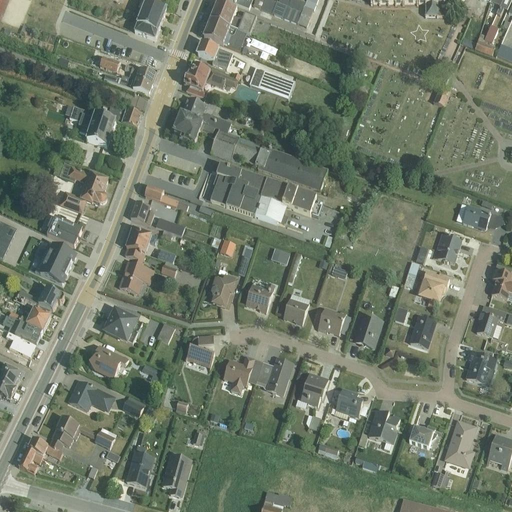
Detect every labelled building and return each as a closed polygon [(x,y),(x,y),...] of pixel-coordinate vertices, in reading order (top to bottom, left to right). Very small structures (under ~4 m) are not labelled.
[(141,3),(159,10),(162,0),(138,0),(138,2),(141,3)] [(253,0),(220,0),(249,12),(253,0)] [(261,12),(266,0),(257,0),(254,8),(261,12)] [(266,0),(261,12),(272,16),(277,4),(266,0)] [(277,4),(272,16),(284,21),(291,3),(282,0),(280,0),(279,5),(277,4)] [(292,0),(291,3),(284,21),(297,26),(307,4),(300,1),(300,2),(293,0),(292,0)] [(308,0),(307,4),(297,26),(307,30),(313,13),(314,13),(319,0),(318,0),(308,0)] [(370,0),(371,6),(425,7),(425,20),(427,20),(427,19),(437,19),(437,20),(438,20),(438,19),(448,19),(448,6),(455,4),(462,4),(465,0),(370,0)] [(492,0),(491,5),(500,9),(504,0),(492,0)] [(511,0),(504,0),(500,9),(496,17),(500,19),(503,12),(507,13),(511,0)] [(159,10),(141,3),(139,10),(144,11),(142,16),(135,35),(155,44),(167,13),(159,10)] [(211,23),(247,37),(250,38),(257,20),(252,18),(247,16),(245,16),(242,23),(234,20),(237,13),(218,5),(211,23)] [(247,37),(211,23),(204,41),(240,55),(247,37)] [(491,29),(485,43),(493,46),(499,33),(491,29)] [(478,44),(475,53),(492,59),(495,50),(483,46),(486,38),(480,36),(478,43),(478,44)] [(464,40),(461,46),(474,52),(476,46),(475,45),(464,40)] [(202,45),(198,58),(214,64),(213,67),(227,72),(233,57),(202,45)] [(499,50),(496,58),(497,58),(511,65),(511,51),(502,47),(501,46),(499,50)] [(94,57),(90,66),(117,75),(120,66),(94,57)] [(130,81),(153,89),(157,78),(127,66),(125,72),(132,74),(130,81)] [(239,84),(232,82),(210,73),(209,75),(193,68),(189,79),(185,88),(189,89),(187,95),(202,100),(205,101),(207,95),(204,95),(203,94),(206,85),(223,92),(225,87),(233,90),(236,91),(239,84)] [(256,71),(250,88),(289,102),(295,85),(256,71)] [(232,82),(239,84),(241,78),(235,76),(232,82)] [(153,89),(130,81),(123,78),(121,85),(119,84),(120,81),(106,78),(104,83),(149,98),(153,89)] [(359,82),(356,91),(370,97),(374,88),(359,82)] [(440,90),(434,106),(445,110),(451,94),(440,90)] [(182,117),(215,131),(220,133),(240,140),(240,138),(237,137),(238,134),(232,132),(231,135),(229,134),(232,126),(207,116),(206,117),(204,116),(207,108),(189,101),(183,116),(182,116),(182,117)] [(117,124),(115,124),(69,108),(65,118),(70,120),(70,122),(80,125),(79,129),(90,132),(86,144),(108,151),(117,124)] [(115,124),(117,124),(138,132),(143,117),(127,112),(126,115),(111,110),(109,116),(116,119),(115,124)] [(215,131),(182,117),(174,136),(182,139),(181,142),(196,148),(202,132),(213,137),(215,131)] [(240,140),(220,133),(211,157),(240,167),(242,164),(256,169),(255,170),(258,171),(258,172),(320,195),(328,173),(240,140)] [(64,166),(60,180),(75,185),(76,183),(84,186),(81,194),(83,195),(81,201),(65,195),(60,208),(83,217),(87,205),(93,207),(93,205),(100,207),(100,206),(101,207),(102,207),(103,207),(104,207),(104,206),(105,206),(106,205),(107,204),(107,203),(107,202),(107,201),(106,200),(106,199),(105,199),(105,198),(104,198),(106,191),(105,191),(108,183),(64,166)] [(216,190),(211,204),(281,228),(282,226),(286,228),(289,221),(284,219),(287,211),(311,219),(311,218),(318,220),(323,207),(318,205),(317,208),(315,207),(317,201),(221,167),(214,189),(216,190)] [(149,189),(145,199),(187,214),(189,208),(179,204),(179,203),(163,198),(164,194),(149,189)] [(137,205),(131,221),(150,228),(154,217),(149,215),(150,210),(137,205)] [(463,226),(469,208),(461,206),(455,223),(463,226)] [(201,208),(199,213),(211,218),(213,213),(201,208)] [(469,208),(463,226),(472,229),(476,227),(477,230),(480,229),(481,232),(484,232),(487,231),(487,229),(488,228),(487,228),(491,226),(494,217),(469,208)] [(488,228),(487,229),(494,232),(505,227),(501,219),(494,217),(491,226),(487,228),(488,228)] [(55,220),(47,238),(75,251),(83,232),(55,220)] [(164,233),(173,236),(182,239),(185,230),(160,221),(156,230),(164,233)] [(0,224),(0,261),(2,263),(17,232),(0,224)] [(340,227),(333,249),(340,251),(342,246),(350,249),(356,233),(340,227)] [(150,245),(153,237),(134,230),(127,251),(146,258),(150,245)] [(173,236),(164,233),(161,241),(170,244),(173,236)] [(442,237),(437,252),(439,253),(437,261),(454,267),(457,259),(458,259),(458,257),(456,257),(457,254),(459,254),(460,253),(459,252),(461,245),(462,245),(463,243),(442,237)] [(328,239),(325,249),(330,250),(333,240),(328,239)] [(215,240),(211,248),(218,251),(221,242),(215,240)] [(49,246),(35,275),(62,288),(76,259),(49,246)] [(275,251),(271,262),(287,267),(290,256),(275,251)] [(125,282),(123,281),(120,291),(136,297),(141,284),(144,285),(151,287),(155,275),(142,270),(146,258),(128,252),(126,259),(137,263),(135,268),(131,266),(125,282)] [(166,265),(173,267),(176,258),(161,253),(158,262),(166,265)] [(298,256),(289,284),(292,285),(302,257),(298,256)] [(419,256),(416,263),(423,265),(425,258),(419,256)] [(245,258),(238,277),(246,280),(252,260),(245,258)] [(217,262),(215,270),(218,271),(219,270),(225,272),(228,265),(221,262),(220,263),(217,262)] [(321,263),(319,269),(326,272),(329,266),(321,263)] [(125,282),(131,266),(128,265),(122,281),(123,281),(125,282)] [(173,267),(166,265),(165,268),(164,268),(161,276),(174,281),(178,269),(173,267)] [(412,265),(404,288),(412,290),(420,267),(412,265)] [(495,273),(511,278),(511,271),(499,268),(497,267),(495,273)] [(334,269),(332,276),(346,281),(348,273),(334,269)] [(511,278),(495,273),(492,282),(497,283),(492,298),(511,304),(511,278)] [(425,276),(423,282),(423,283),(419,297),(430,301),(437,303),(439,304),(444,289),(447,290),(450,283),(425,275),(425,276)] [(227,303),(231,304),(238,282),(225,278),(223,283),(217,281),(212,295),(213,298),(215,300),(213,306),(225,310),(227,303)] [(259,290),(260,289),(253,287),(246,308),(260,313),(260,314),(267,316),(275,289),(268,287),(266,292),(259,290)] [(392,288),(389,298),(395,300),(399,290),(392,288)] [(39,308),(51,314),(53,315),(58,306),(60,307),(63,306),(65,302),(64,299),(47,291),(41,302),(21,293),(19,298),(36,307),(39,308)] [(292,297),(284,321),(285,322),(285,320),(296,324),(296,325),(303,328),(311,303),(292,297)] [(36,307),(19,298),(16,304),(20,306),(33,313),(36,307)] [(437,303),(430,301),(428,308),(435,310),(437,303)] [(10,319),(43,336),(51,320),(49,318),(51,314),(39,308),(37,313),(35,311),(29,323),(12,315),(10,319)] [(481,316),(499,321),(504,323),(506,315),(484,308),(481,316)] [(398,309),(394,322),(404,325),(408,312),(398,309)] [(340,335),(346,318),(347,315),(340,313),(340,316),(325,311),(318,333),(327,336),(328,333),(330,333),(330,335),(339,338),(340,335)] [(116,313),(105,334),(128,345),(128,344),(133,347),(143,327),(127,319),(128,318),(116,313)] [(499,321),(481,316),(479,322),(481,323),(477,335),(493,340),(493,339),(498,341),(502,329),(497,328),(499,321)] [(346,318),(340,335),(346,337),(352,320),(346,318)] [(4,332),(37,349),(27,343),(29,338),(34,340),(35,338),(37,339),(37,337),(42,339),(43,336),(10,319),(4,332)] [(419,319),(410,346),(427,352),(436,325),(419,319)] [(362,346),(361,347),(374,351),(383,323),(373,320),(372,324),(361,320),(353,342),(350,341),(350,342),(353,343),(362,346)] [(165,326),(157,341),(168,346),(175,331),(165,326)] [(37,349),(4,332),(0,330),(0,339),(18,348),(16,353),(31,360),(37,349)] [(27,343),(37,349),(42,339),(37,337),(37,339),(35,338),(34,340),(29,338),(27,343)] [(193,343),(186,363),(187,363),(187,362),(210,371),(215,359),(213,358),(212,357),(211,356),(211,351),(215,351),(214,338),(198,339),(198,340),(194,341),(193,343)] [(96,361),(90,365),(95,374),(114,383),(121,368),(126,370),(129,363),(100,349),(96,356),(98,357),(96,361)] [(388,350),(386,357),(393,359),(395,352),(388,350)] [(490,372),(494,373),(498,362),(472,354),(469,362),(473,363),(467,381),(482,387),(485,379),(488,380),(490,372)] [(256,387),(263,365),(249,360),(246,368),(230,363),(224,382),(233,385),(230,393),(241,397),(243,389),(247,390),(248,385),(256,387)] [(263,365),(256,387),(263,389),(266,393),(284,399),(290,381),(286,380),(291,366),(277,361),(274,369),(263,365)] [(0,381),(17,390),(24,376),(6,367),(3,373),(0,371),(0,381)] [(146,367),(142,373),(153,378),(151,383),(156,386),(162,375),(146,367)] [(485,379),(482,387),(482,388),(488,390),(494,373),(490,372),(488,380),(485,379)] [(303,396),(301,404),(318,409),(320,402),(322,402),(329,382),(321,380),(320,382),(316,381),(317,379),(308,376),(302,396),(303,396)] [(17,390),(0,381),(0,400),(0,401),(1,399),(10,403),(17,390)] [(80,384),(70,406),(88,415),(92,408),(109,416),(116,400),(97,391),(97,393),(80,384)] [(336,413),(349,417),(358,421),(360,417),(362,408),(362,406),(361,405),(357,403),(359,397),(343,391),(336,413)] [(129,399),(123,413),(139,420),(145,407),(129,399)] [(179,404),(176,415),(185,417),(188,406),(179,404)] [(362,408),(360,417),(365,418),(368,410),(362,408)] [(152,410),(146,424),(153,427),(158,416),(159,413),(152,410)] [(376,414),(368,439),(393,447),(398,433),(397,432),(400,421),(393,419),(395,414),(394,414),(391,422),(388,421),(390,417),(371,411),(371,412),(376,414)] [(349,417),(336,413),(334,418),(347,422),(349,417)] [(212,416),(210,422),(218,425),(220,418),(212,416)] [(309,418),(307,425),(309,431),(317,433),(321,421),(313,419),(309,418)] [(53,443),(64,449),(64,448),(70,450),(74,442),(76,443),(80,436),(96,443),(95,445),(110,453),(117,438),(102,431),(98,438),(63,420),(52,442),(53,442),(53,443)] [(459,425),(446,464),(470,472),(475,455),(468,452),(475,431),(459,425)] [(426,435),(414,431),(409,444),(429,451),(431,443),(433,443),(435,440),(437,437),(434,436),(436,431),(428,428),(426,433),(426,435)] [(196,435),(193,446),(202,448),(206,435),(198,432),(197,436),(196,435)] [(496,437),(486,467),(488,468),(490,463),(502,467),(501,471),(507,473),(511,459),(511,443),(496,439),(497,437),(496,437)] [(61,455),(50,449),(33,441),(19,470),(35,477),(38,470),(31,466),(33,463),(40,466),(46,454),(47,454),(47,456),(60,462),(63,456),(61,455)] [(50,449),(61,455),(64,449),(53,443),(50,449)] [(321,446),(318,455),(337,460),(338,458),(337,457),(338,452),(321,446)] [(135,455),(127,485),(146,491),(155,461),(145,458),(147,451),(138,448),(136,456),(135,455)] [(109,454),(106,460),(118,465),(120,459),(109,454)] [(298,454),(294,464),(306,468),(307,466),(308,466),(311,458),(298,454)] [(172,457),(163,489),(172,492),(171,497),(181,500),(192,463),(172,457)] [(357,459),(355,464),(363,467),(362,470),(377,475),(380,467),(357,459)] [(92,469),(88,478),(93,481),(97,471),(92,469)] [(295,484),(296,474),(287,473),(286,484),(295,484)] [(436,475),(432,487),(441,490),(441,489),(445,490),(445,489),(446,489),(450,479),(436,475)] [(475,482),(473,489),(479,492),(482,484),(475,482)] [(268,495),(263,511),(283,511),(284,507),(290,509),(292,499),(279,496),(279,497),(268,495)] [(443,511),(403,501),(400,511),(443,511)]
